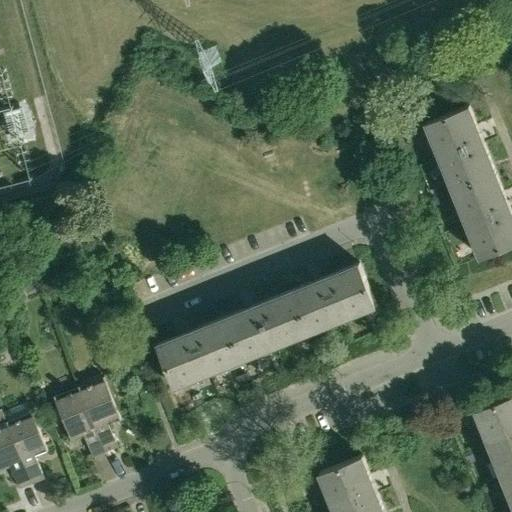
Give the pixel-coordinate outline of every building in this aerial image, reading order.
[(497,172),(478,124),(470,104),(426,121),(453,189),(497,172)] [(32,133),(24,105),(4,111),(12,138),(32,133)] [(511,244),(511,209),(509,202),(497,172),(453,189),(480,257),(511,244)] [(360,261),(322,276),(292,289),(310,332),(377,305),(360,261)] [(292,289),(244,308),(225,316),(242,359),(310,332),(292,289)] [(225,316),(178,334),(158,342),(174,386),(242,359),(225,316)] [(105,375),(80,385),(86,401),(106,451),(118,446),(108,421),(121,416),(105,375)] [(80,385),(55,395),(71,436),(83,431),(93,456),(106,451),(86,401),(80,385)] [(511,393),(475,408),(502,476),(511,472),(511,393)] [(3,407),(0,408),(0,465),(10,462),(20,487),(33,482),(16,438),(8,420),(3,407)] [(33,410),(8,420),(16,438),(33,482),(45,477),(35,452),(47,447),(33,410)] [(386,511),(371,473),(363,453),(320,471),(335,511),(386,511)] [(511,472),(502,476),(511,500),(511,472)]
